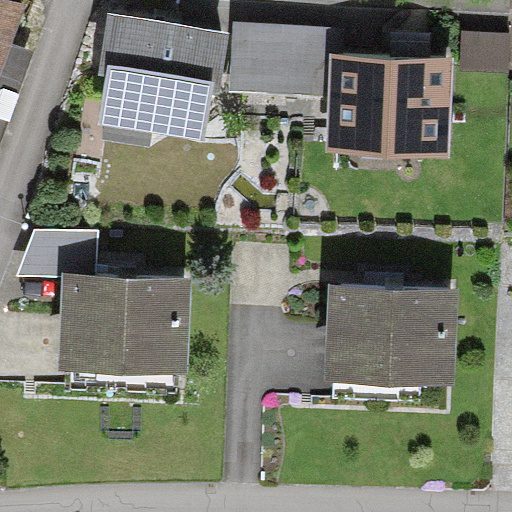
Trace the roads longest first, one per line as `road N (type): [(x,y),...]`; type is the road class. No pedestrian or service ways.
road 1 (residential): [(59,511),(391,511)]
road 2 (residential): [(0,198),(78,0)]
